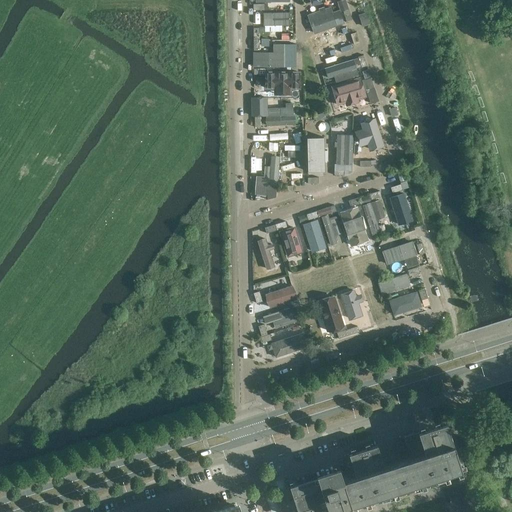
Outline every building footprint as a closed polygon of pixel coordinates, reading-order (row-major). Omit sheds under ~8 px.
[(308,13),(315,33),(345,22),(340,9),(334,11),(332,4),(308,13)] [(352,20),(349,9),(343,11),(346,21),(352,20)] [(289,11),(263,11),(263,24),(264,24),(265,30),(280,30),(280,24),(289,24),(289,11)] [(364,24),(370,22),(366,12),(360,14),(364,24)] [(359,42),(356,32),(350,34),(354,44),(359,42)] [(273,51),(252,51),(252,65),(296,66),(297,43),(273,42),(273,51)] [(367,65),(363,55),(358,57),(361,67),(367,65)] [(266,70),(265,87),(274,87),(274,94),(290,95),(290,88),(299,88),(299,71),(266,70)] [(374,88),(371,78),(365,79),(368,90),(374,88)] [(267,96),(252,96),(253,114),(265,114),(266,123),(294,122),(294,101),(284,101),(284,106),(267,106),(267,96)] [(368,143),(370,149),(385,145),(377,117),(361,121),(363,128),(356,130),(360,145),(368,143)] [(309,170),(325,169),(325,136),(308,136),(309,170)] [(277,184),(279,155),(270,154),(269,166),(265,165),(264,176),(256,175),(254,192),(268,193),(269,184),(277,184)] [(402,190),(400,184),(390,187),(392,193),(402,190)] [(381,196),(379,191),(369,194),(371,200),(381,196)] [(397,195),(391,197),(399,221),(405,219),(397,195)] [(360,203),(358,197),(348,200),(350,206),(360,203)] [(318,217),(317,211),(306,214),(308,220),(318,217)] [(312,251),(327,246),(318,218),(302,223),(312,251)] [(287,227),(285,221),(275,224),(277,230),(287,227)] [(276,230),(275,224),(264,227),(266,233),(276,230)] [(294,225),(279,230),(287,256),(302,251),(294,225)] [(266,236),(256,239),(265,269),(275,266),(269,249),(273,248),(272,243),(268,244),(266,236)] [(425,253),(422,242),(416,244),(419,254),(425,253)] [(420,273),(418,267),(408,270),(409,276),(420,273)] [(381,294),(410,284),(406,272),(377,281),(381,294)] [(291,284),(265,291),(269,306),(296,298),(291,284)] [(354,287),(339,292),(347,320),(363,315),(359,301),(363,300),(361,293),(356,294),(354,287)] [(427,298),(424,288),(418,290),(422,300),(427,298)] [(416,290),(388,298),(393,314),(421,305),(416,290)] [(262,301),(259,291),(253,293),(257,303),(262,301)] [(335,294),(317,299),(326,331),(344,326),(335,294)] [(295,308),(262,317),(264,323),(273,320),(275,327),(298,320),(295,308)] [(267,334),(264,324),(258,326),(261,336),(267,334)] [(359,332),(357,326),(347,329),(349,335),(359,332)] [(349,335),(347,329),(337,332),(339,338),(349,335)] [(300,332),(270,342),(275,356),(305,347),(300,332)] [(272,340),(270,334),(260,337),(261,343),(272,340)] [(321,367),(318,358),(310,361),(312,369),(321,367)] [(297,511),(325,511),(461,469),(446,422),(403,435),(410,457),(383,465),(376,444),(348,453),(355,475),(342,479),(338,466),(316,473),(316,475),(289,484),(297,511)]
